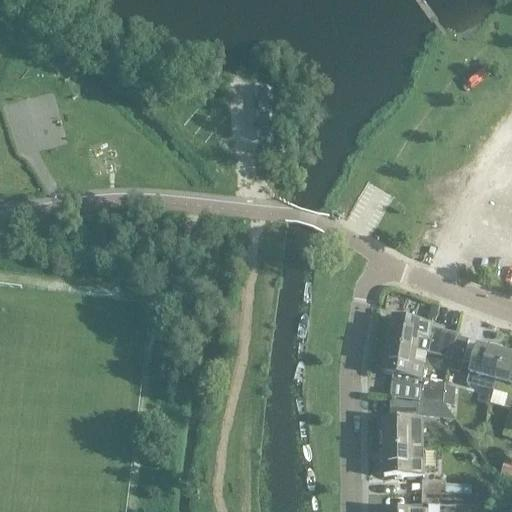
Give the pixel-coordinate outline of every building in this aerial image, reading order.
[(459,340),(431,332),(432,328),(393,322),(388,349),(427,356),(453,362),(459,340)] [(459,340),(453,362),(463,365),(469,342),(459,340)] [(427,356),(388,349),(384,376),(422,383),(420,403),(444,406),(446,384),(423,381),(427,356)] [(494,394),(505,356),(478,349),(468,387),(494,394)] [(511,358),(505,356),(494,394),(509,398),(505,410),(511,412),(511,425),(511,427),(511,358)] [(444,406),(420,403),(419,406),(418,419),(456,423),(444,406)] [(384,424),(384,452),(414,451),(424,451),(424,424),(384,424)] [(385,479),(424,479),(424,466),(414,464),(414,451),(384,452),(385,479)] [(422,497),(423,497),(446,497),(446,485),(422,485),(422,497)] [(429,511),(429,509),(456,510),(457,498),(446,497),(423,497),(422,508),(414,508),(413,511),(429,511)]
